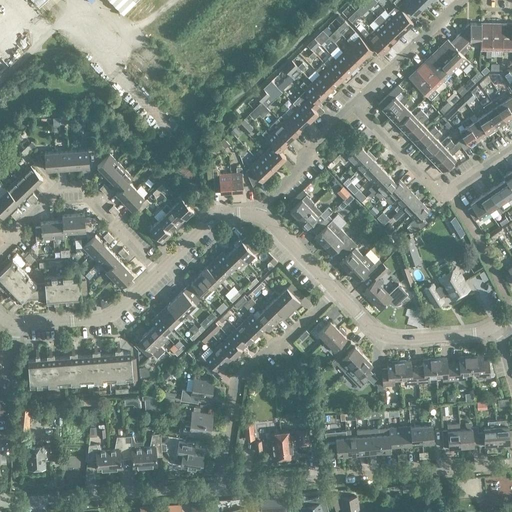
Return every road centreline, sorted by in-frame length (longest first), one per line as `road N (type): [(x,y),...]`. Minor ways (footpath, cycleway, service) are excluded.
road 1 (residential): [(219,489),(511,468)]
road 2 (residential): [(219,489),(233,382),(335,291)]
road 3 (residential): [(0,252),(57,189),(87,187),(107,223),(157,273)]
road 4 (residential): [(0,505),(219,489)]
road 5 (residential): [(353,104),(441,190),(511,150)]
road 6 (residential): [(335,291),(391,339),(479,334),(495,324)]
road 7 (residential): [(13,327),(101,321),(157,273)]
road 8 (residential): [(353,104),(461,0)]
road 9 (residential): [(255,215),(353,104)]
road 10 (residential): [(157,273),(217,217),(255,215)]
